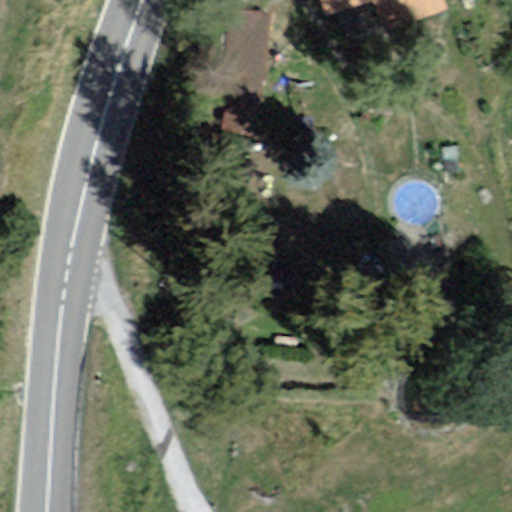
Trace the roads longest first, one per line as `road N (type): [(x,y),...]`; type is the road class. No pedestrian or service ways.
road 1 (tertiary): [(47,511),(64,272),(141,0)]
road 2 (track): [(511,432),(452,477),(365,511)]
